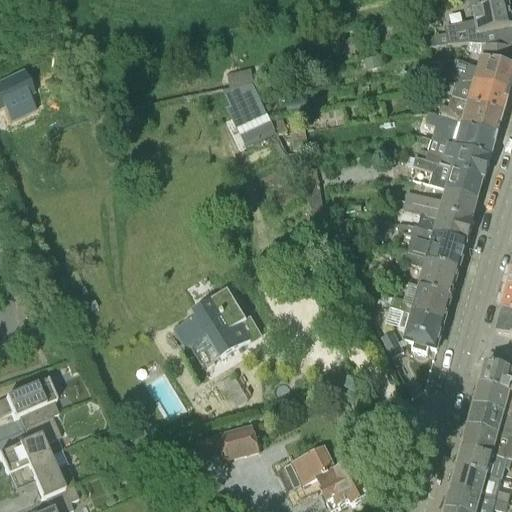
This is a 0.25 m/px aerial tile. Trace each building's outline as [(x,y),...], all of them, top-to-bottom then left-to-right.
[(483,48),(510,50),(510,48),(499,47),(496,33),(511,30),(511,22),(509,7),(472,14),(474,24),(445,30),(446,37),(436,40),(435,38),(420,42),(422,52),(468,46),(482,47),(483,48)] [(345,57),(360,53),(358,44),(342,47),(345,57)] [(511,86),(511,69),(511,50),(510,50),(483,48),(482,59),(480,59),(477,70),(457,64),(453,77),(510,93),(511,86)] [(252,86),(255,85),(251,72),(227,77),(230,91),(252,86)] [(0,109),(1,109),(8,123),(28,113),(21,99),(25,97),(14,75),(0,82),(0,109)] [(510,93),(453,77),(444,75),(441,84),(461,90),(457,102),(504,115),(510,93)] [(255,85),(252,86),(258,100),(276,97),(274,81),(255,85)] [(271,125),(258,100),(252,86),(230,91),(223,93),(225,103),(238,132),(247,152),(277,137),(271,125)] [(438,120),(498,137),(504,115),(457,102),(452,100),(449,112),(441,109),(438,120)] [(498,137),(438,120),(428,117),(425,128),(448,134),(444,146),(491,161),(498,137)] [(294,154),(308,152),(305,134),(291,137),(294,154)] [(485,181),(491,161),(444,146),(439,145),(436,157),(421,153),(419,162),(485,181)] [(294,175),(307,173),(305,155),(286,158),(294,175)] [(446,193),(478,202),(483,182),(485,182),(485,181),(419,162),(408,159),(405,169),(432,176),(428,189),(446,193)] [(303,193),(320,191),(316,172),(307,173),(294,175),(303,193)] [(321,209),(323,208),(320,191),(303,193),(311,210),(321,209)] [(452,217),(472,223),(478,202),(446,193),(442,206),(408,195),(405,204),(452,217)] [(473,223),(472,223),(452,217),(405,204),(402,214),(411,216),(408,228),(468,244),(473,223)] [(316,220),(323,216),(321,209),(311,210),(316,220)] [(427,263),(460,272),(468,244),(408,228),(398,228),(398,237),(424,244),(424,247),(430,248),(427,263)] [(419,289),(452,299),(460,272),(427,263),(398,255),(395,267),(404,268),(423,273),(419,289)] [(403,316),(445,326),(452,299),(419,289),(413,310),(407,307),(408,305),(380,297),(378,309),(403,316)] [(207,341),(220,363),(251,344),(241,328),(247,324),(228,294),(223,297),(197,312),(191,316),(194,320),(173,333),(187,354),(207,341)] [(503,312),(511,314),(511,294),(508,294),(503,312)] [(511,314),(503,312),(496,336),(511,340),(511,356),(508,372),(511,372),(511,314)] [(429,351),(437,353),(445,326),(403,316),(398,332),(406,334),(404,343),(413,346),(412,353),(427,358),(429,351)] [(392,362),(404,356),(393,335),(381,341),(392,362)] [(486,366),(480,387),(511,396),(511,372),(508,372),(486,366)] [(23,432),(57,416),(52,405),(55,404),(46,383),(0,403),(0,419),(10,415),(13,422),(18,420),(23,432)] [(474,409),(511,419),(511,396),(480,388),(474,409)] [(469,429),(511,441),(511,419),(474,409),(469,429)] [(0,463),(6,476),(47,457),(43,448),(60,440),(51,420),(57,418),(57,416),(23,432),(28,443),(0,455),(0,463)] [(226,466),(261,457),(253,427),(218,438),(209,441),(213,456),(222,453),(226,466)] [(463,450),(511,464),(511,463),(511,441),(469,429),(463,450)] [(457,471),(488,480),(491,468),(510,473),(511,464),(463,450),(457,471)] [(322,495),(330,511),(339,511),(352,506),(354,510),(370,501),(353,470),(338,478),(324,451),(292,467),(303,490),(316,484),(322,495)] [(41,502),(71,488),(63,470),(54,474),(47,457),(6,476),(6,478),(8,477),(15,493),(14,494),(15,495),(34,487),(41,502)] [(451,492),(500,505),(503,496),(484,491),(488,480),(457,471),(451,492)] [(70,511),(69,506),(77,503),(71,488),(41,502),(42,504),(44,503),(48,511),(70,511)] [(445,511),(506,511),(507,507),(500,505),(451,492),(445,511)]
